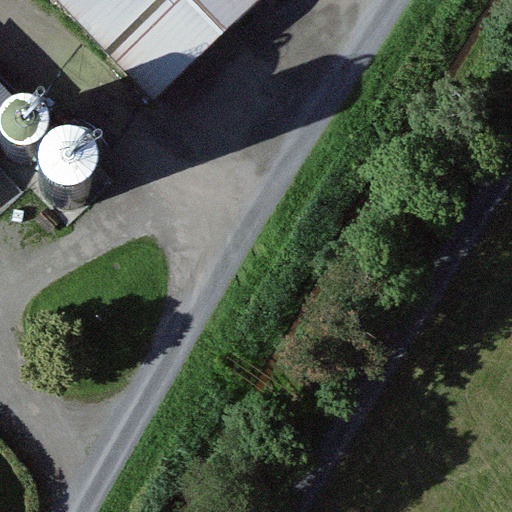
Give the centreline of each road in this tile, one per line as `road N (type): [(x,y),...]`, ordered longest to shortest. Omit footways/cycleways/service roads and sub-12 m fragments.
road 1 (track): [(386,0),(74,511)]
road 2 (track): [(511,155),(290,511)]
road 3 (track): [(224,261),(0,20)]
